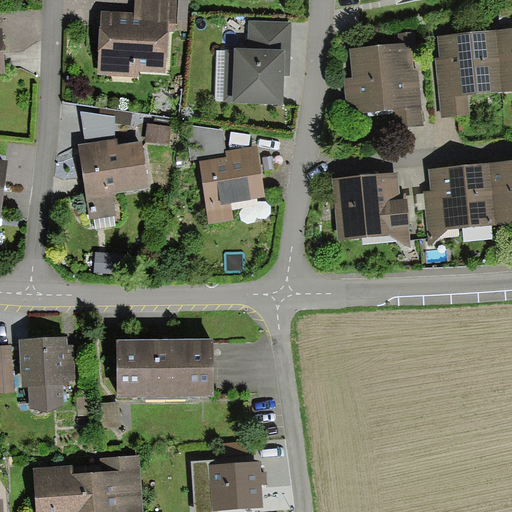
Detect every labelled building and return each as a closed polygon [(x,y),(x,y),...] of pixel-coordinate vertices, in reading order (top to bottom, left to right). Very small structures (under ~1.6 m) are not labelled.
[(165,35),(104,31),(102,71),(133,73),(133,68),(163,70),(165,35)] [(511,34),(498,36),(503,88),(511,86),(511,34)] [(503,88),(498,36),(439,42),(446,113),(466,111),(464,91),(503,88)] [(410,49),(357,55),(363,111),(416,105),(410,49)] [(282,56),(232,54),(231,100),(280,102),(282,56)] [(113,145),(83,149),(91,212),(112,209),(109,191),(145,186),(140,146),(113,150),(113,145)] [(256,157),(204,164),(212,220),(230,217),(228,199),(261,195),(256,157)] [(511,158),(491,161),(500,231),(511,229),(511,158)] [(500,231),(491,161),(432,167),(440,238),(500,231)] [(404,170),(340,176),(346,236),(410,230),(404,170)] [(73,327),(21,329),(25,409),(77,407),(73,327)] [(218,336),(114,338),(116,403),(219,401),(218,336)] [(0,392),(18,391),(16,344),(0,344),(0,392)] [(137,511),(133,457),(32,465),(35,511),(137,511)] [(256,459),(205,465),(210,511),(235,511),(262,509),(256,459)]
